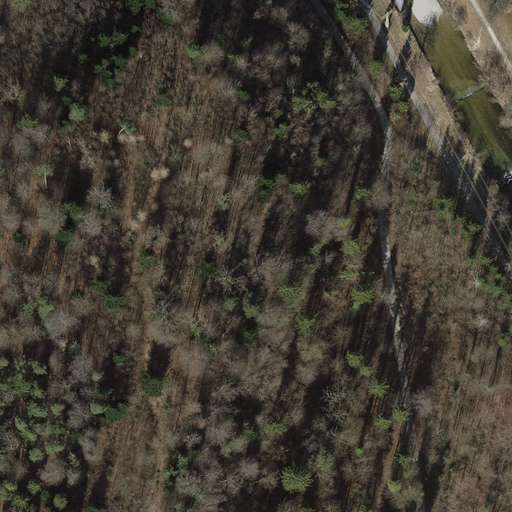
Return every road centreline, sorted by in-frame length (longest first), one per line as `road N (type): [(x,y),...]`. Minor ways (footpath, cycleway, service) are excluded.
road 1 (track): [(314,0),(387,128),(384,235),(422,511)]
road 2 (track): [(364,0),(511,273)]
road 3 (track): [(154,511),(161,442),(151,343),(134,287)]
